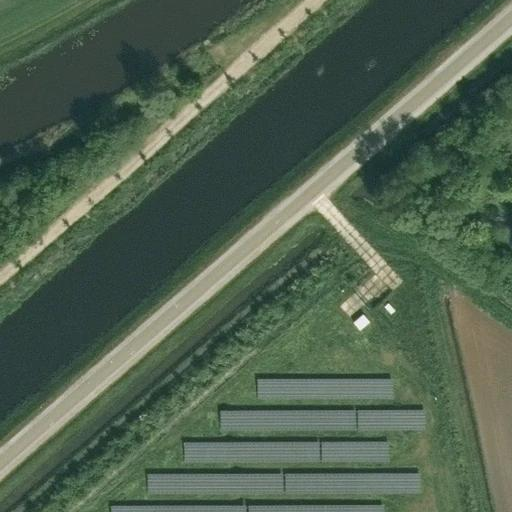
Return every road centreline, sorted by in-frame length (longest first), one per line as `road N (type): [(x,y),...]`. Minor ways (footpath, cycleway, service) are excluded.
road 1 (unclassified): [(0,465),(511,15)]
road 2 (track): [(0,273),(315,0)]
